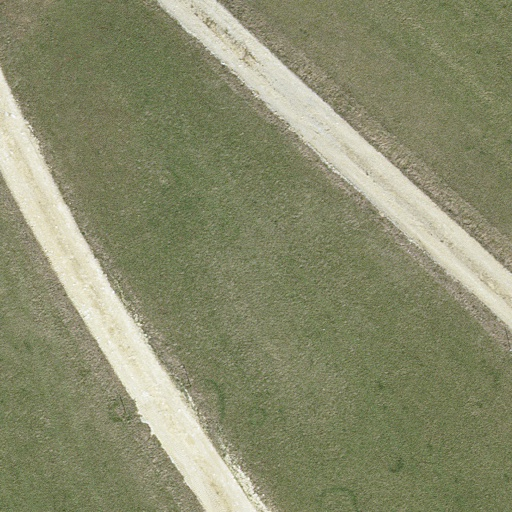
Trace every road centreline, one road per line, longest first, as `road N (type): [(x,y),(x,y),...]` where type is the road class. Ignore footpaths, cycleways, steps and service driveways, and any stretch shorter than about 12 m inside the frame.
road 1 (track): [(0,124),(36,209),(231,511)]
road 2 (track): [(180,0),(511,304)]
